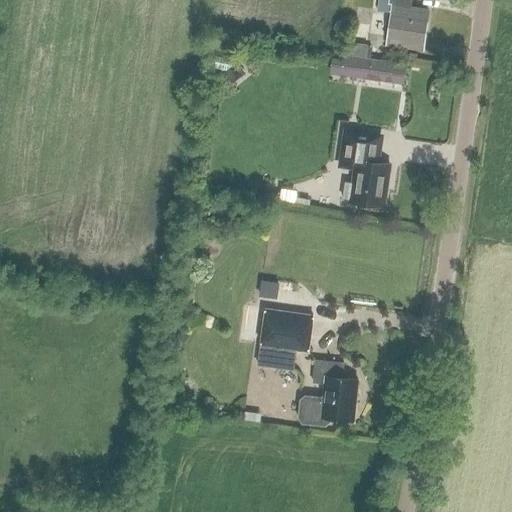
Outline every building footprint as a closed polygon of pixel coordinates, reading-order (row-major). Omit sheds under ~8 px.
[(428,10),(410,7),(411,0),(379,0),(378,12),(391,14),(386,46),(409,49),(410,41),(423,43),(428,10)] [(353,42),(351,55),(366,57),(368,45),(353,42)] [(403,84),(406,63),(345,54),(344,59),(331,58),(329,73),(403,84)] [(245,74),(237,63),(227,71),(235,82),(245,74)] [(380,137),(346,132),(341,165),(356,168),(353,183),(345,182),(341,185),(339,194),(343,198),(351,200),(350,202),(383,207),(389,164),(377,162),(380,137)] [(260,295),(276,297),(278,283),(262,281),(260,295)] [(308,352),(313,316),(266,309),(261,345),(308,352)] [(358,381),(342,379),(344,364),(315,361),(313,383),(325,384),(323,399),(306,397),(302,401),(300,418),(303,422),(325,424),(329,421),(329,418),(354,420),(358,381)]
